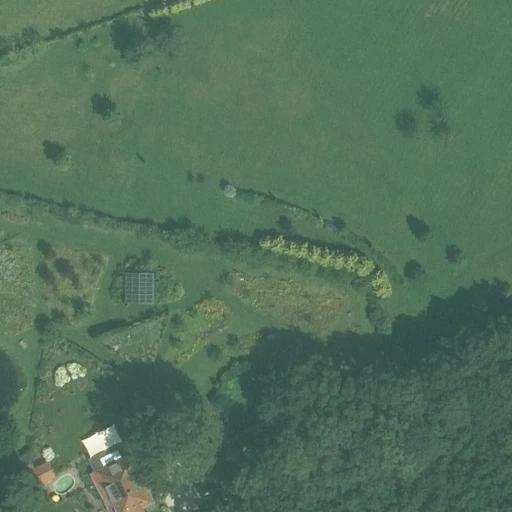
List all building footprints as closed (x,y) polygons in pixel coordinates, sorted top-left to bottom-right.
[(154,274),(126,273),(126,303),(154,303),(154,274)] [(278,446),(267,423),(235,439),(246,462),(278,446)] [(108,492),(118,511),(138,511),(137,509),(151,502),(146,491),(153,488),(137,453),(91,475),(101,495),(108,492)] [(190,473),(197,488),(223,476),(216,461),(190,473)] [(32,466),(23,470),(32,490),(54,479),(47,465),(34,471),(32,466)]
